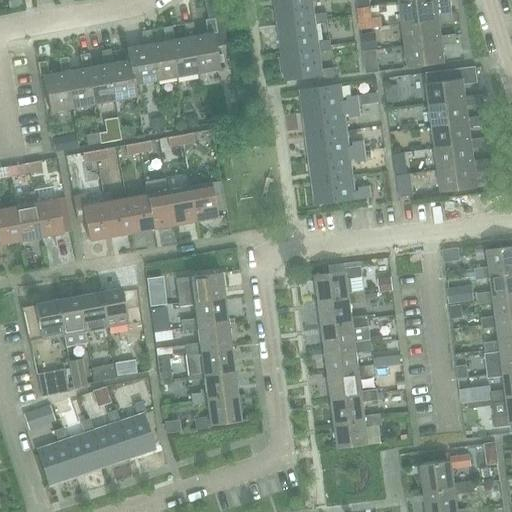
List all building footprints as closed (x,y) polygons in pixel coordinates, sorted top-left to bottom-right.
[(21,0),(13,0),(7,1),(9,10),(23,7),(21,0)] [(208,34),(196,36),(192,36),(199,72),(220,68),(216,46),(228,44),(219,0),(205,0),(209,19),(205,20),(208,34)] [(276,0),(279,24),(315,19),(316,24),(328,22),(327,13),(315,15),(312,0),(276,0)] [(369,0),(357,0),(358,9),(371,7),(369,0)] [(423,0),(401,3),(404,24),(440,20),(439,15),(453,13),(451,1),(451,0),(423,0)] [(371,7),(358,9),(361,30),(374,28),(373,19),(371,7)] [(404,24),(407,46),(443,41),(442,36),(441,24),(454,22),(453,13),(439,15),(440,20),(404,24)] [(279,24),(282,50),(319,46),(319,52),(320,51),(332,50),(331,40),(318,42),(316,24),(315,19),(279,24)] [(171,40),(177,76),(199,72),(192,36),(196,36),(194,22),(184,24),(187,37),(175,40),(171,40)] [(150,44),(157,80),(177,76),(171,40),(175,40),(172,26),(163,28),(165,41),(153,44),(153,43),(150,44)] [(129,60),(130,60),(135,84),(157,80),(150,44),(153,43),(151,30),(142,31),(144,45),(127,48),(129,60)] [(376,32),(361,35),(364,51),(379,49),(376,32)] [(407,46),(409,67),(446,63),(443,45),(457,43),(456,34),(442,36),(443,41),(407,46)] [(323,76),(323,79),(336,77),(335,68),(322,70),(320,51),(319,52),(319,46),(282,50),(286,81),(323,76)] [(108,64),(115,100),(137,95),(135,85),(130,60),(129,60),(114,63),(111,49),(102,51),(104,65),(108,64)] [(377,50),(363,52),(366,74),(380,72),(377,50)] [(87,68),(94,103),(115,100),(108,64),(104,65),(92,67),(90,53),(80,55),(83,69),(87,68)] [(66,72),(72,107),(94,103),(87,68),(83,69),(71,71),(68,57),(59,59),(61,73),(66,72)] [(51,111),(72,107),(66,72),(61,73),(50,75),(47,61),(38,62),(40,76),(44,76),(51,111)] [(428,84),(431,106),(467,101),(466,97),(465,85),(479,83),(476,67),(427,73),(428,83),(428,84)] [(300,90),(303,113),(358,105),(357,96),(341,98),(340,85),(300,90)] [(398,85),(385,87),(387,104),(401,102),(398,85)] [(377,93),(361,95),(362,105),(379,103),(377,93)] [(431,106),(434,127),(470,123),(469,118),(468,106),(481,104),(480,95),(466,97),(467,101),(431,106)] [(303,113),(306,135),(346,130),(344,118),(360,116),(358,105),(303,113)] [(197,113),(185,115),(187,127),(199,125),(197,113)] [(434,127),(436,149),(473,144),(472,139),(471,127),(484,125),(483,116),(469,118),(470,123),(434,127)] [(161,117),(150,119),(152,131),(163,128),(161,117)] [(134,126),(120,129),(122,140),(136,137),(134,126)] [(306,135),(309,158),(364,150),(363,141),(348,143),(346,130),(306,135)] [(107,132),(98,133),(98,134),(100,144),(109,142),(107,132)] [(180,135),(182,145),(194,142),(193,133),(180,135)] [(76,134),(64,137),(67,149),(78,147),(76,134)] [(170,147),(182,145),(180,135),(168,137),(170,147)] [(436,149),(439,170),(476,165),(475,161),(473,149),(487,147),(486,137),(472,139),(473,144),(436,149)] [(138,142),(140,153),(153,151),(151,140),(138,142)] [(128,155),(140,153),(138,142),(126,145),(128,155)] [(95,151),(97,161),(110,159),(108,148),(95,151)] [(309,158),(313,181),(352,176),(350,163),(366,161),(366,159),(364,151),(364,150),(309,158)] [(372,150),(364,151),(366,159),(373,158),(372,150)] [(83,153),(85,163),(97,161),(95,151),(83,153)] [(489,159),(475,161),(476,165),(439,170),(442,191),(478,186),(476,170),(490,168),(489,159)] [(28,163),(30,173),(43,170),(41,161),(28,163)] [(19,175),(30,173),(28,163),(17,165),(19,175)] [(414,195),(411,173),(397,175),(400,197),(414,195)] [(354,189),(352,176),(313,181),(316,204),(371,197),(369,187),(354,189)] [(221,180),(212,182),(215,199),(217,211),(226,209),(221,180)] [(190,186),(196,220),(218,216),(217,211),(215,199),(212,182),(190,186)] [(169,190),(175,224),(196,220),(190,186),(169,190)] [(148,194),(154,228),(175,224),(169,190),(148,194)] [(14,206),(21,241),(43,237),(37,203),(36,202),(35,202),(34,193),(24,194),(26,204),(14,206)] [(127,198),(133,232),(154,228),(148,194),(127,198)] [(74,196),(78,221),(86,220),(90,240),(111,236),(105,202),(84,206),(82,195),(74,196)] [(0,198),(0,244),(21,241),(14,206),(2,209),(0,199),(0,198)] [(37,203),(43,237),(64,233),(57,198),(36,202),(37,203)] [(105,202),(111,236),(133,232),(127,198),(105,202)] [(491,267),(475,269),(477,280),(491,278),(491,275),(511,272),(511,247),(488,250),(491,267)] [(459,248),(443,250),(445,263),(461,260),(459,248)] [(416,258),(401,260),(402,270),(417,268),(416,258)] [(317,275),(320,300),(351,296),(351,292),(349,279),(363,277),(362,266),(346,268),(347,271),(317,275)] [(180,307),(194,305),(194,301),(225,297),(222,272),(191,276),(194,294),(178,296),(180,307)] [(480,305),(494,303),(494,299),(511,296),(511,272),(491,275),(491,278),(493,291),(478,293),(480,305)] [(391,277),(378,279),(380,293),(393,291),(391,277)] [(461,287),(448,289),(450,304),(463,302),(474,301),(472,286),(461,287)] [(100,292),(107,327),(128,323),(126,313),(123,293),(122,288),(100,292)] [(320,300),(324,326),(355,322),(354,317),(352,303),(366,302),(365,290),(351,292),(351,296),(320,300)] [(131,291),(123,293),(126,313),(134,312),(131,291)] [(78,296),(85,331),(107,327),(100,292),(78,296)] [(393,293),(385,294),(386,304),(394,304),(393,293)] [(57,300),(64,335),(85,331),(78,296),(57,300)] [(483,329),(497,327),(497,323),(511,321),(511,296),(494,299),(494,303),(496,316),(481,318),(483,329)] [(181,320),(182,321),(183,331),(197,329),(197,326),(228,322),(225,297),(194,301),(194,305),(196,318),(181,320)] [(30,342),(43,339),(64,335),(57,300),(36,304),(36,305),(23,307),(30,342)] [(462,305),(450,306),(452,321),(464,319),(462,305)] [(163,331),(161,315),(153,316),(155,332),(163,331)] [(324,326),(327,349),(358,345),(357,342),(356,328),(370,326),(368,315),(354,317),(355,322),(324,326)] [(485,343),(486,354),(501,352),(500,347),(511,345),(511,321),(497,323),(497,327),(499,341),(485,343)] [(197,329),(199,343),(171,347),(172,354),(186,353),(186,356),(202,354),(202,350),(231,347),(228,322),(197,326),(197,329)] [(327,349),(330,374),(361,370),(360,366),(359,353),(373,351),(372,343),(372,340),(357,342),(358,345),(327,349)] [(501,352),(486,354),(488,367),(489,378),(504,376),(504,373),(511,372),(511,345),(500,347),(501,352)] [(171,347),(163,348),(164,355),(172,354),(171,347)] [(189,380),(204,378),(203,375),(234,371),(231,347),(202,350),(202,354),(186,356),(189,380)] [(400,355),(386,357),(387,367),(401,365),(400,355)] [(74,387),(87,385),(82,359),(68,362),(74,387)] [(130,361),(118,363),(120,375),(132,373),(130,361)] [(330,374),(333,399),(364,394),(364,391),(363,391),(362,377),(376,376),(375,364),(360,366),(361,370),(330,374)] [(116,378),(113,365),(92,369),(94,382),(116,378)] [(467,366),(458,367),(459,379),(468,378),(467,366)] [(52,371),(38,374),(42,396),(56,394),(52,371)] [(191,394),(192,402),(238,396),(234,371),(203,375),(204,378),(205,392),(191,394)] [(171,372),(160,373),(161,380),(172,379),(171,372)] [(492,403),(507,401),(507,398),(511,397),(511,372),(504,373),(504,376),(506,390),(491,391),(492,400),(492,403)] [(405,378),(397,379),(398,390),(406,390),(405,378)] [(142,379),(129,383),(133,396),(147,392),(142,379)] [(106,387),(93,391),(98,407),(111,403),(106,387)] [(333,399),(336,423),(366,419),(367,419),(367,415),(365,402),(379,400),(378,389),(364,391),(364,394),(333,399)] [(468,389),(460,390),(462,403),(470,402),(468,389)] [(194,419),(196,429),(214,427),(214,424),(241,421),(238,396),(192,402),(193,406),(207,405),(209,417),(194,419)] [(495,416),(496,427),(511,425),(511,422),(511,397),(507,398),(507,401),(509,414),(495,416)] [(120,420),(117,421),(131,456),(155,448),(144,417),(148,416),(143,400),(134,403),(137,414),(120,420)] [(492,400),(468,403),(469,409),(493,406),(492,403),(492,400)] [(55,422),(50,406),(24,415),(30,431),(55,422)] [(90,430),(102,466),(131,456),(117,421),(120,420),(116,409),(107,412),(111,423),(94,429),(90,430)] [(381,414),(367,415),(367,419),(366,419),(336,423),(339,448),(369,444),(367,426),(382,424),(381,414)] [(64,439),(77,475),(102,466),(90,430),(94,429),(90,418),(81,421),(85,432),(67,438),(64,439)] [(179,420),(166,421),(167,433),(181,431),(179,420)] [(59,442),(37,449),(49,484),(77,475),(64,439),(67,438),(64,427),(55,430),(59,442)] [(498,453),(486,455),(487,465),(499,464),(498,453)] [(422,465),(426,492),(457,488),(457,483),(455,468),(472,466),(470,455),(452,458),(452,461),(422,465)] [(426,492),(428,511),(460,511),(460,510),(458,494),(475,492),(474,481),(457,483),(457,488),(426,492)]
